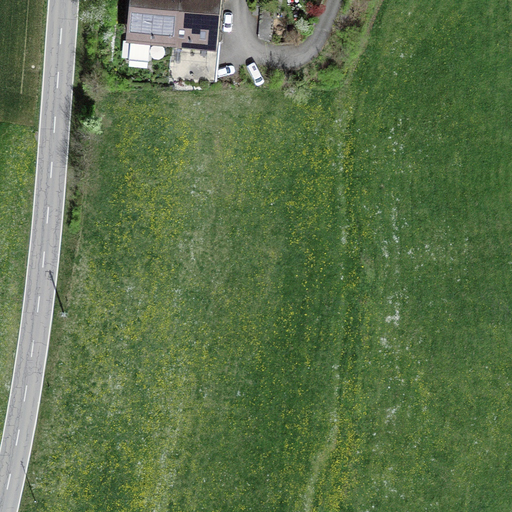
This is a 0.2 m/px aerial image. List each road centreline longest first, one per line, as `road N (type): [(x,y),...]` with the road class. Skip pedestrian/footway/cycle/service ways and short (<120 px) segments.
road 1 (tertiary): [(1,511),(42,283),(62,0)]
road 2 (residential): [(248,0),(249,33),(262,55),(277,61),(309,60),(341,0)]
